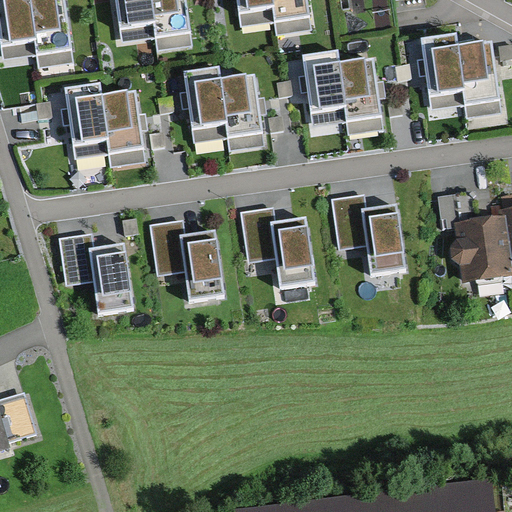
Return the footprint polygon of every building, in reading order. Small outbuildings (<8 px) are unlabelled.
[(0,0),(0,38),(3,60),(35,56),(37,69),(72,64),(63,0),(0,0)] [(116,0),(123,46),(157,42),(158,50),(192,45),(185,0),(116,0)] [(235,0),(239,27),(273,22),(275,35),(311,30),(306,0),(235,0)] [(453,39),(420,44),(431,115),(463,110),(466,127),(507,121),(494,45),(455,51),(453,39)] [(336,56),(303,60),(312,129),(345,124),(347,137),(387,132),(378,64),(338,69),(336,56)] [(216,71),(182,76),(192,145),(226,141),(228,153),(268,148),(258,80),(219,86),(216,71)] [(98,88),(63,93),(74,161),(106,156),(108,171),(148,165),(137,94),(100,100),(98,88)] [(443,233),(457,231),(458,242),(450,252),(452,265),(462,271),(464,287),(511,280),(511,269),(506,221),(501,222),(479,225),(476,197),(439,201),(443,233)] [(371,278),(406,273),(397,211),(368,215),(365,198),(332,203),(340,254),(367,250),(371,278)] [(281,293),(316,288),(306,224),(276,228),(274,210),(240,215),(248,268),(277,264),(281,293)] [(511,211),(500,213),(501,222),(506,221),(511,269),(511,211)] [(137,222),(123,224),(124,238),(139,236),(137,222)] [(223,299),(213,236),(185,240),(183,224),(150,229),(158,279),(185,275),(190,304),(223,299)] [(133,315),(123,249),(95,253),(93,238),(59,243),(66,291),(94,287),(99,320),(133,315)] [(0,450),(4,450),(2,445),(34,435),(21,396),(0,402),(0,450)]
